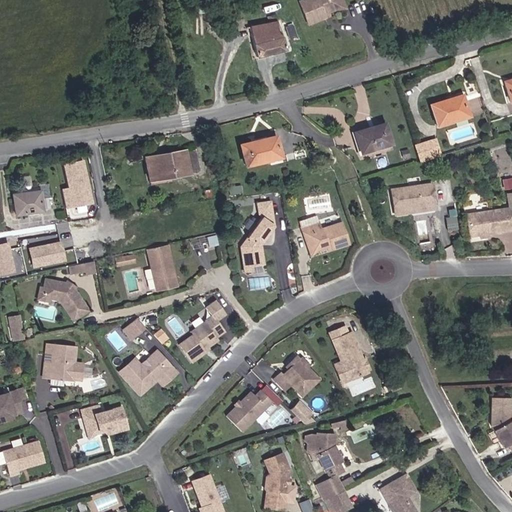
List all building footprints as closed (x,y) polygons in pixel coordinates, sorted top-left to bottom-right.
[(344,0),(299,0),(310,25),(348,8),(344,0)] [(278,20),(251,25),(258,57),(287,50),(278,20)] [(465,93),(431,103),(438,127),(473,116),(465,93)] [(387,121),(354,131),(361,152),(394,143),(387,121)] [(279,133),(240,142),(247,165),(285,157),(279,133)] [(437,137),(413,142),(417,160),(441,155),(437,137)] [(188,148),(146,156),(150,181),(193,173),(188,148)] [(95,201),(85,158),(63,163),(68,187),(62,189),(66,208),(95,201)] [(435,181),(393,187),(396,215),(438,209),(435,181)] [(42,190),(13,193),(17,216),(45,211),(42,190)] [(273,199),(258,202),(261,218),(241,247),(244,272),(256,270),(255,266),(266,263),(263,244),(277,226),(273,199)] [(511,205),(468,211),(470,236),(511,231),(511,205)] [(318,215),(300,221),(313,254),(329,247),(332,251),(353,244),(344,220),(323,228),(318,215)] [(63,241),(28,248),(32,268),(67,261),(63,241)] [(10,243),(0,245),(0,273),(15,270),(10,243)] [(171,244),(147,249),(157,290),(179,286),(171,244)] [(136,253),(115,258),(117,267),(138,263),(136,253)] [(93,260),(67,265),(69,274),(95,269),(93,260)] [(44,287),(42,286),(38,300),(52,302),(52,299),(62,301),(61,305),(76,323),(92,311),(77,288),(66,281),(45,278),(44,287)] [(228,314),(216,299),(208,307),(212,314),(192,331),(193,333),(180,343),(194,364),(222,341),(219,338),(227,330),(220,320),(228,314)] [(9,315),(11,339),(23,338),(20,314),(9,315)] [(147,327),(138,317),(124,329),(133,339),(147,327)] [(347,324),(329,331),(341,360),(335,363),(344,384),(375,371),(370,356),(365,357),(354,329),(349,331),(347,324)] [(78,346),(54,343),(53,362),(45,361),(43,377),(78,381),(80,362),(77,362),(78,346)] [(137,356),(119,371),(141,396),(159,382),(164,387),(181,372),(159,348),(142,361),(137,356)] [(281,371),(273,379),(285,390),(292,386),(302,398),(323,379),(309,367),(312,365),(302,355),(301,357),(298,355),(288,364),(292,366),(283,373),(281,371)] [(235,407),(226,416),(242,431),(275,402),(261,388),(255,394),(250,390),(241,400),(239,398),(233,404),(235,407)] [(17,390),(0,394),(0,419),(24,412),(17,390)] [(511,397),(493,397),(491,425),(504,448),(509,445),(511,449),(511,397)] [(301,400),(291,410),(306,424),(314,414),(301,400)] [(99,405),(80,410),(89,438),(98,434),(106,431),(107,434),(128,428),(122,405),(101,411),(99,405)] [(64,424),(80,417),(76,407),(60,413),(64,424)] [(347,419),(332,423),(333,429),(348,425),(347,419)] [(338,433),(317,431),(315,449),(317,453),(328,474),(332,477),(339,474),(345,471),(341,464),(344,457),(337,444),(338,433)] [(46,462),(38,440),(4,450),(11,476),(22,474),(21,469),(46,462)] [(284,450),(264,460),(270,472),(265,507),(288,511),(291,468),(284,450)] [(407,472),(381,488),(394,511),(419,511),(410,495),(419,491),(407,472)] [(226,511),(211,473),(193,480),(202,507),(198,508),(200,511),(226,511)] [(332,477),(316,485),(329,511),(335,511),(337,511),(336,511),(344,511),(354,508),(345,486),(355,480),(352,475),(343,481),(339,474),(332,477)]
